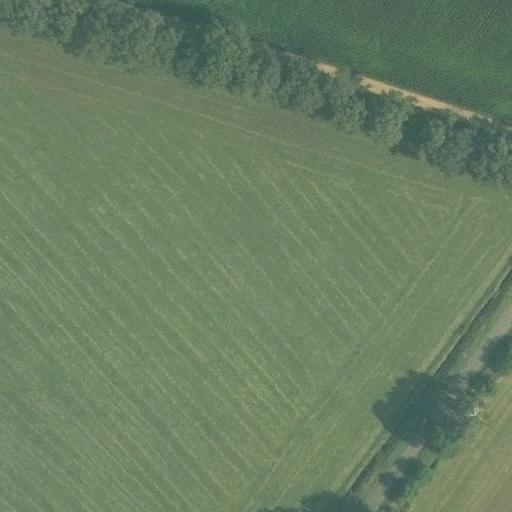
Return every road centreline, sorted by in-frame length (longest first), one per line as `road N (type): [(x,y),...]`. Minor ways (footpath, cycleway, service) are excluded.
road 1 (track): [(511,133),(132,0)]
road 2 (unclassified): [(368,511),(511,314)]
